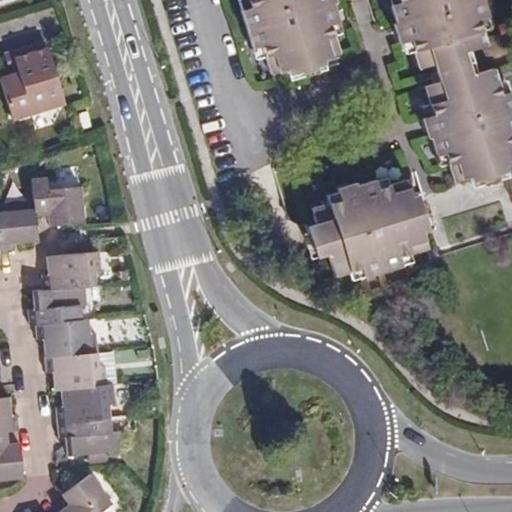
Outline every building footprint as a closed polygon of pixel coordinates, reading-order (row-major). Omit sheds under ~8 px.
[(246,0),(249,6),(241,9),(253,48),(261,46),(270,74),(286,69),(287,73),(323,62),(322,58),(339,52),(330,24),(338,22),(334,8),(336,7),(334,0),(246,0)] [(397,0),(398,0),(389,3),(395,23),(393,23),(399,42),(409,39),(419,69),(434,64),(439,79),(436,80),(437,83),(424,87),(433,115),(422,119),(428,138),(431,137),(437,155),(445,153),(454,182),(470,177),(472,182),(509,169),(507,164),(511,162),(511,96),(510,90),(503,92),(495,67),(474,73),(466,50),(487,43),(480,19),(487,17),(481,0),(397,0)] [(13,59),(47,49),(45,42),(11,52),(13,59)] [(63,102),(47,49),(13,59),(18,74),(0,78),(0,83),(11,119),(63,102)] [(18,74),(13,59),(11,52),(3,54),(10,76),(18,74)] [(77,114),(81,129),(90,127),(87,112),(77,114)] [(355,181),(337,186),(340,198),(312,206),(317,222),(306,225),(316,258),(329,254),(336,275),(361,268),(364,276),(402,264),(400,256),(428,248),(423,230),(427,229),(417,193),(412,194),(407,178),(378,187),(375,177),(355,183),(355,181)] [(0,251),(12,250),(12,243),(11,238),(16,238),(17,243),(36,241),(34,215),(40,215),(47,215),(48,226),(82,223),(79,187),(45,190),(44,178),(30,179),(32,202),(0,204),(0,251)] [(86,318),(80,319),(78,305),(85,304),(83,286),(94,285),(93,271),(99,270),(97,251),(45,256),(46,269),(51,268),(52,273),(47,274),(41,274),(42,289),(31,290),(32,303),(37,303),(37,308),(33,308),(26,309),(28,325),(34,324),(35,339),(42,338),(47,338),(47,343),(42,343),(45,371),(51,370),(56,370),(56,375),(51,375),(52,389),(59,388),(60,401),(65,401),(65,406),(60,406),(54,407),(57,438),(63,436),(68,437),(68,441),(63,441),(65,455),(87,453),(104,451),(117,450),(115,431),(109,432),(106,403),(113,403),(111,383),(104,384),(103,365),(97,366),(94,332),(87,333),(86,318)] [(0,479),(21,478),(18,443),(6,444),(5,439),(5,431),(17,430),(15,415),(9,415),(4,416),(4,411),(9,410),(7,397),(0,397),(0,479)] [(104,451),(87,453),(88,463),(105,462),(104,451)] [(98,511),(111,504),(89,474),(61,495),(68,504),(64,507),(57,511),(98,511)]
